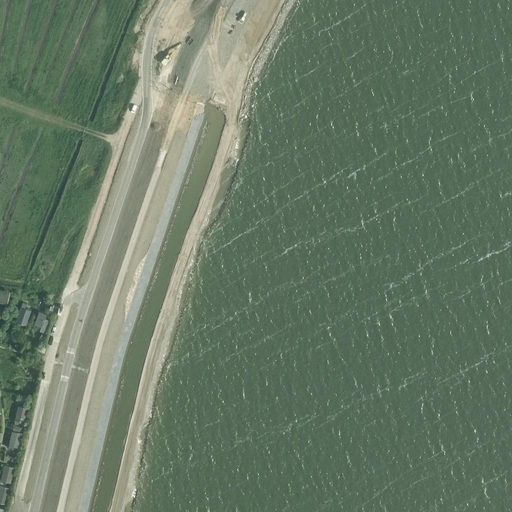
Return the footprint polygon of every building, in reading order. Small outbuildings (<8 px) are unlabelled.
[(0,301),(7,303),(10,293),(0,290),(0,301)] [(25,324),(31,307),(23,305),(17,321),(25,324)] [(50,320),(48,319),(50,315),(40,312),(36,323),(41,324),(40,327),(43,328),(44,325),(48,327),(50,320)] [(26,422),(29,408),(18,406),(15,420),(26,422)] [(21,449),(25,433),(14,430),(10,447),(21,449)] [(13,482),(17,468),(6,465),(2,480),(13,482)] [(0,502),(8,504),(12,488),(1,485),(0,491),(0,502)]
